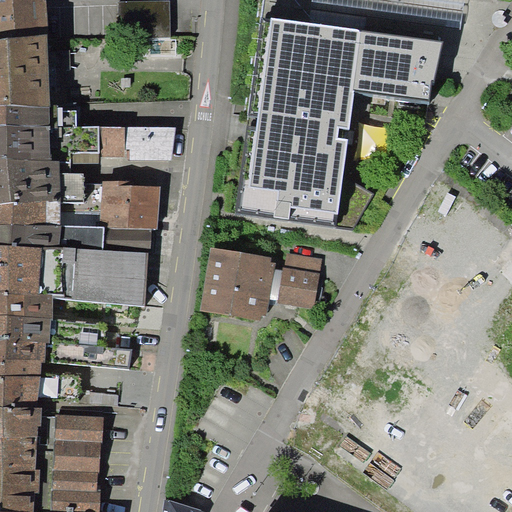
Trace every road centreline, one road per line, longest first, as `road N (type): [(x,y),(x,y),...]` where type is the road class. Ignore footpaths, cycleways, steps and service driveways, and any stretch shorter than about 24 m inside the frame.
road 1 (residential): [(139,511),(197,187),(217,0)]
road 2 (residential): [(252,463),(457,122)]
